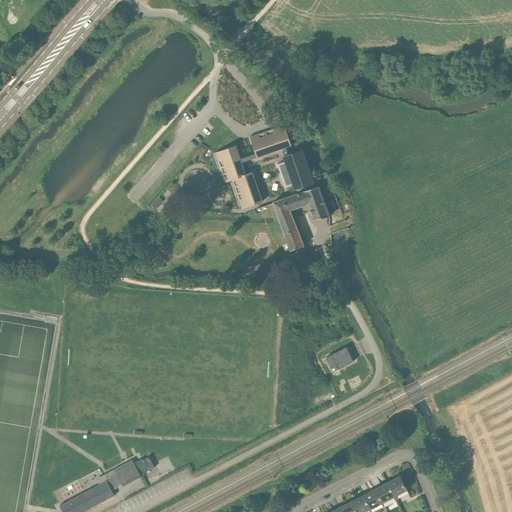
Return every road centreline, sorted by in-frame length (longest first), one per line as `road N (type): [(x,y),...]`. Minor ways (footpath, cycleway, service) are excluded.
road 1 (unclassified): [(137,511),(372,387),(378,355),(321,249)]
road 2 (secondary): [(0,116),(100,0)]
road 3 (unclassified): [(290,511),(410,453)]
road 4 (unclassified): [(216,68),(213,48),(182,17),(130,0)]
